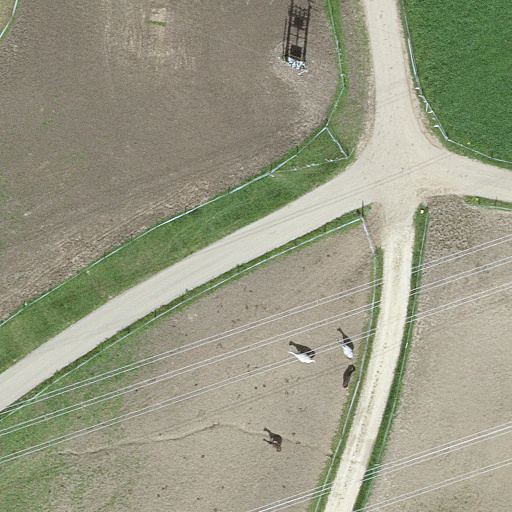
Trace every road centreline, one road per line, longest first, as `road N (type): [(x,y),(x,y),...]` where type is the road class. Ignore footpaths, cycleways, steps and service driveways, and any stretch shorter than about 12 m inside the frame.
road 1 (unclassified): [(0,393),(120,310),(401,162)]
road 2 (track): [(336,511),(386,344),(401,162)]
road 3 (track): [(401,162),(378,0)]
